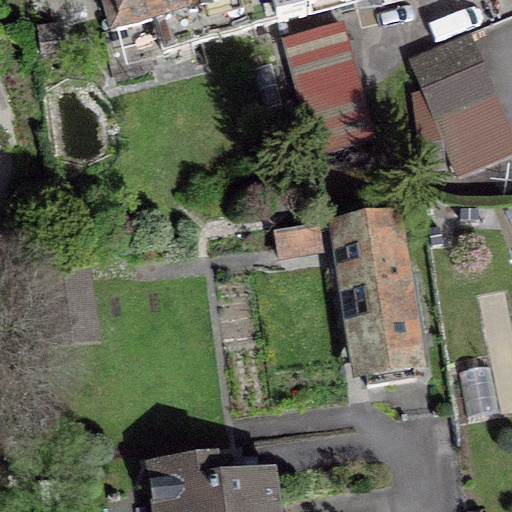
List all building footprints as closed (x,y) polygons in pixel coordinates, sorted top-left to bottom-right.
[(108,0),(125,63),(278,22),(271,0),(108,0)] [(271,0),(278,22),(361,0),(271,0)] [(344,26),(280,41),(311,161),(374,143),(344,26)] [(418,143),(442,136),(458,175),(511,152),(511,147),(468,41),(413,64),(424,92),(412,96),(418,143)] [(414,280),(399,283),(391,227),(342,235),(367,388),(415,381),(407,334),(422,331),(414,280)] [(8,359),(32,359),(33,263),(0,265),(0,296),(9,296),(8,359)] [(89,318),(83,268),(43,272),(46,299),(42,302),(43,311),(48,312),(51,342),(72,340),(70,320),(89,318)] [(277,511),(273,475),(217,482),(214,460),(151,468),(156,511),(277,511)]
